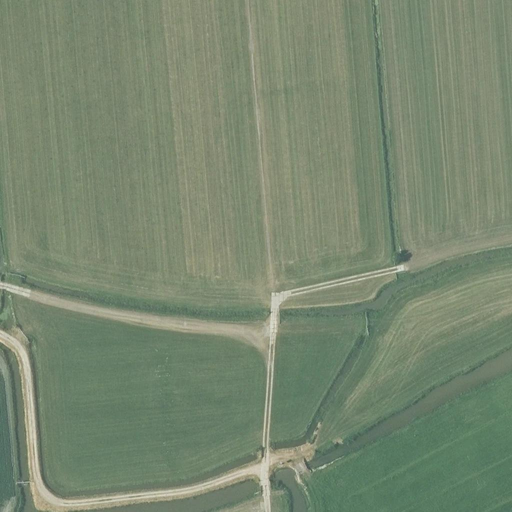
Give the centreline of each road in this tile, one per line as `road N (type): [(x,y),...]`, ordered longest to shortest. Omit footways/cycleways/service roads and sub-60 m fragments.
road 1 (track): [(245,0),(272,299),(263,466),(292,455),(304,472)]
road 2 (track): [(268,511),(263,466),(192,492),(51,503),(36,478),(19,348),(0,334)]
road 3 (track): [(272,299),(416,263)]
